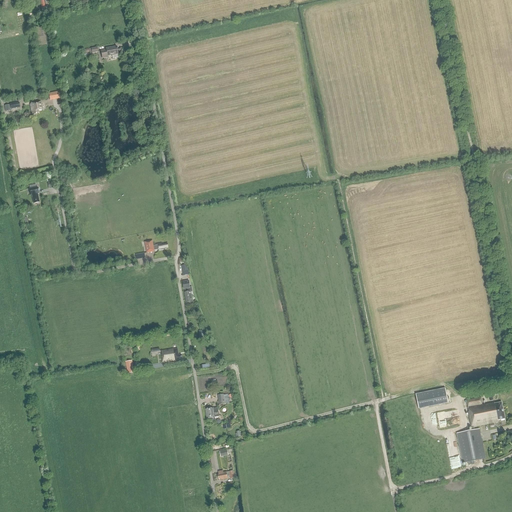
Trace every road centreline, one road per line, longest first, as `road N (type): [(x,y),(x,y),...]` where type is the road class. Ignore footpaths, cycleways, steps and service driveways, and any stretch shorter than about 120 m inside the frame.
road 1 (unclassified): [(215,511),(173,265),(184,241),(134,0)]
road 2 (unclassified): [(511,373),(438,0)]
